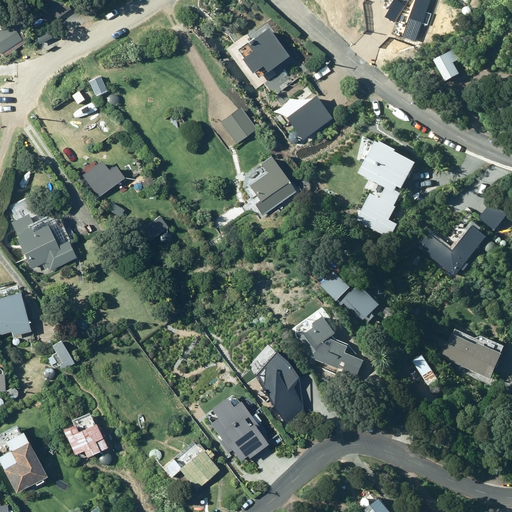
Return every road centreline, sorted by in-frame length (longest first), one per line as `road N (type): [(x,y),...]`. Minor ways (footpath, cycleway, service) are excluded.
road 1 (residential): [(257,511),(346,445),(391,452),(470,488),(511,497)]
road 2 (residential): [(511,159),(458,137),(394,93),(287,0)]
